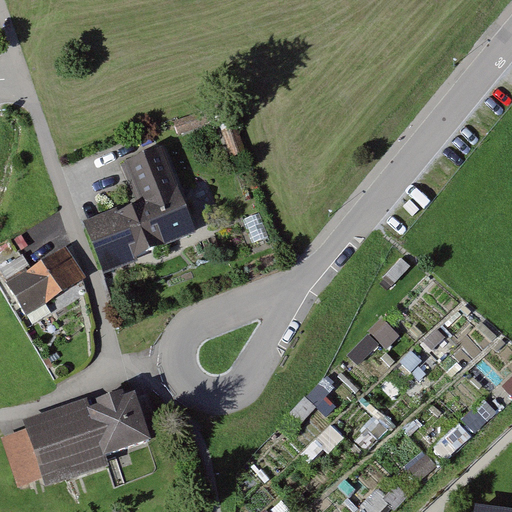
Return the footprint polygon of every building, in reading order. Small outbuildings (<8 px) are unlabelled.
[(142,200),(90,218),(107,268),(198,237),(169,151),(130,164),(142,200)] [(35,274),(27,260),(6,271),(31,317),(87,286),(70,255),(35,274)] [(383,321),(347,360),(360,372),(384,347),(390,352),(403,339),(383,321)] [(31,433),(5,441),(20,492),(50,483),(52,490),(115,471),(111,459),(157,445),(142,396),(96,410),(94,404),(28,424),(31,433)] [(380,424),(356,440),(365,453),(388,437),(380,424)] [(452,467),(472,438),(458,429),(438,457),(452,467)] [(338,431),(301,452),(310,466),(346,445),(338,431)] [(362,511),(392,511),(403,500),(386,485),(362,511)]
